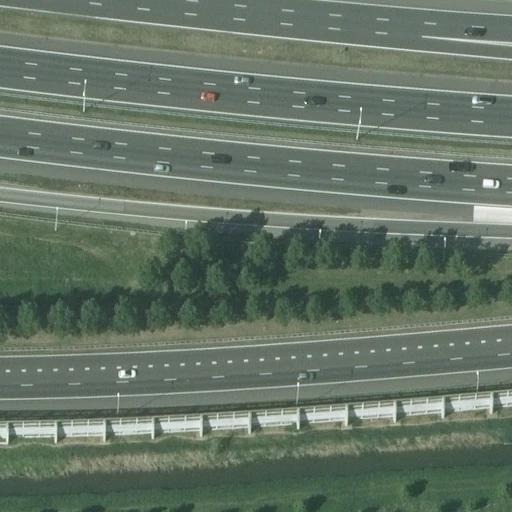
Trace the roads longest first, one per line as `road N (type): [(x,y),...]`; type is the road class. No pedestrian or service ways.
road 1 (motorway): [(511,119),(0,68)]
road 2 (motorway): [(0,139),(511,187)]
road 3 (motorway): [(0,381),(250,373),(511,351)]
road 4 (motorway): [(0,204),(511,234)]
road 5 (motorway): [(419,30),(116,0)]
